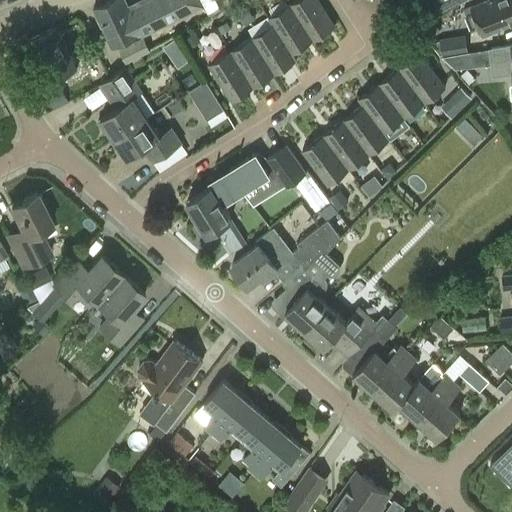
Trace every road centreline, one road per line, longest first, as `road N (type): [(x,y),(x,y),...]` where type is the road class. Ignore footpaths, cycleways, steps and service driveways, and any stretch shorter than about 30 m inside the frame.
road 1 (residential): [(432,488),(125,217)]
road 2 (residential): [(125,217),(162,178),(269,118),(365,49),(336,0)]
